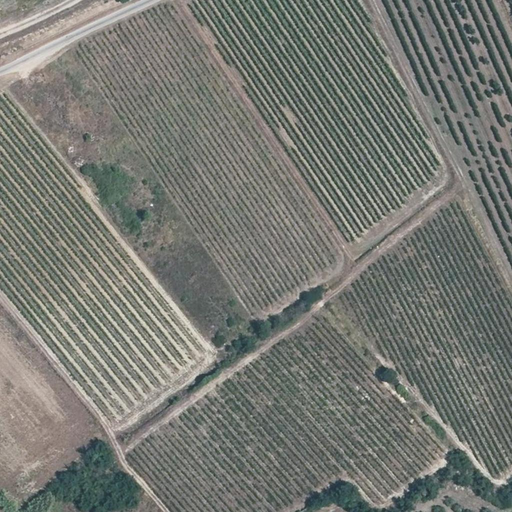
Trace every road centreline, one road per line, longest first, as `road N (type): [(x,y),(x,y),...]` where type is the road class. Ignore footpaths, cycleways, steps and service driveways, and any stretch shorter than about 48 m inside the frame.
road 1 (track): [(0,293),(105,419),(126,461),(169,511)]
road 2 (unclassified): [(159,0),(0,71)]
